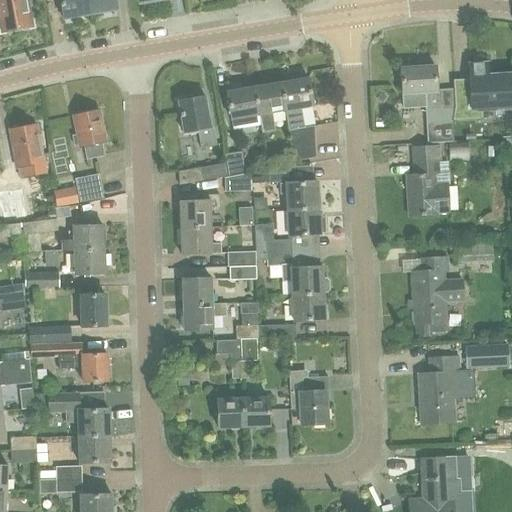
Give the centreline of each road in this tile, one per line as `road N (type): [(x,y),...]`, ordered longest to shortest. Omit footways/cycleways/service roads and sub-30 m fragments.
road 1 (residential): [(150,480),(343,470),(367,451),(352,17)]
road 2 (residential): [(150,480),(139,50)]
road 3 (residential): [(352,17),(139,50)]
road 4 (residential): [(511,9),(443,6),(352,17)]
road 5 (residential): [(0,82),(139,50)]
